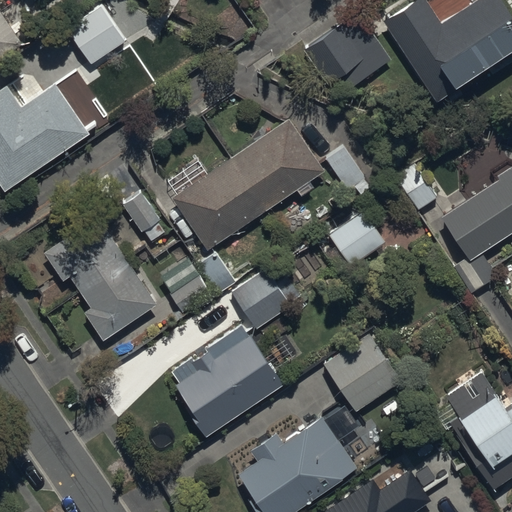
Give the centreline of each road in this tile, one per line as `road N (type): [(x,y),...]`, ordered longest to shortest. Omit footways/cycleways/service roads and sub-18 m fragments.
road 1 (residential): [(0,223),(331,0)]
road 2 (residential): [(100,511),(0,358)]
